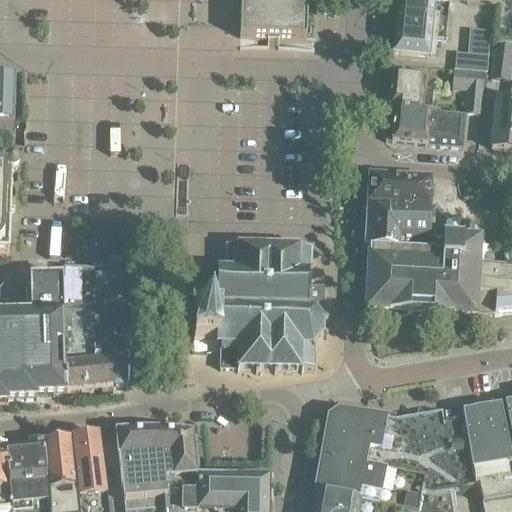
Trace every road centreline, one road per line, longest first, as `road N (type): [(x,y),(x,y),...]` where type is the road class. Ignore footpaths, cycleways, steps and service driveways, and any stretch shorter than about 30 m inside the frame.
road 1 (residential): [(357,75),(81,61)]
road 2 (residential): [(511,178),(372,160),(359,143),(357,75)]
road 3 (residential): [(315,231),(335,305),(352,306),(352,385)]
road 4 (residential): [(290,393),(128,413)]
road 5 (residential): [(352,385),(511,358)]
